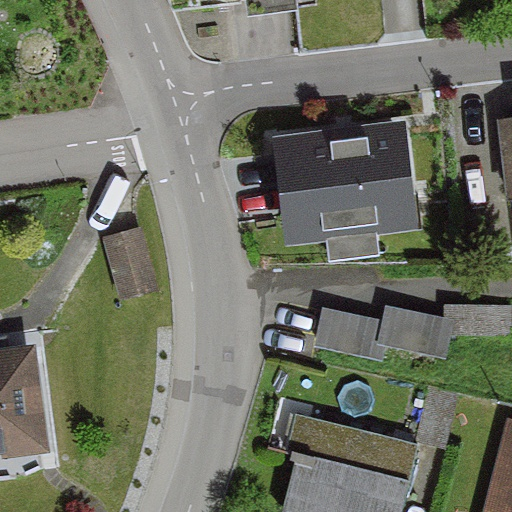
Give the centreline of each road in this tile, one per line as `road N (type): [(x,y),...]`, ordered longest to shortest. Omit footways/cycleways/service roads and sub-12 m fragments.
road 1 (residential): [(180,107),(208,215),(221,334),(210,459),(193,511)]
road 2 (residential): [(511,64),(223,91),(180,107)]
road 3 (unknown): [(180,107),(0,140)]
